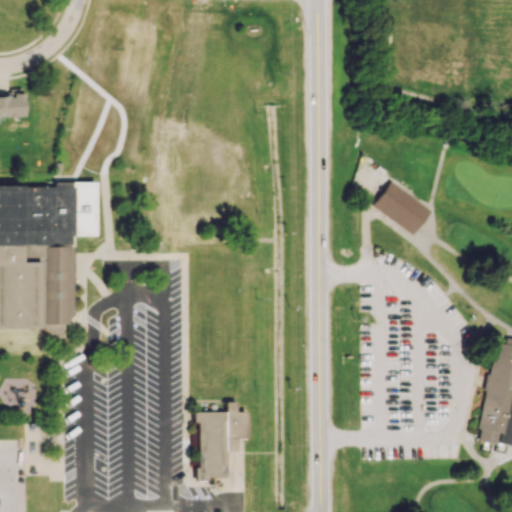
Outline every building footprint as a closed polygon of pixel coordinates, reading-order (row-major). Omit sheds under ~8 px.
[(98,29),(84,126),(125,132),(139,35),(134,35),(135,24),(108,20),(106,30),(98,29)] [(0,117),(21,116),(20,88),(11,89),(11,96),(0,95),(0,117)] [(60,163),(57,174),(50,173),(53,161),(60,163)] [(385,182),(369,205),(409,235),(416,225),(426,211),(385,182)] [(0,184),(0,328),(41,328),(41,340),(58,339),(57,317),(69,317),(68,257),(68,237),(91,237),(90,183),(0,184)] [(491,343),(469,444),(491,449),(493,439),(511,442),(511,339),(501,337),(500,345),(491,343)] [(189,413),(189,481),(208,481),(221,481),(220,454),(230,454),(229,439),(236,439),(242,439),(242,413),(230,413),(229,404),(221,404),(221,413),(189,413)]
